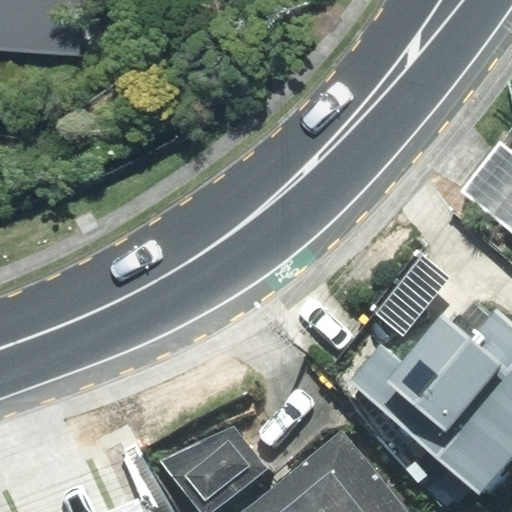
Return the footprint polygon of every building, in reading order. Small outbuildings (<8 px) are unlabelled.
[(0,0),(0,48),(104,57),(108,0),(0,0)] [(511,151),(474,195),(511,227),(511,151)] [(400,343),(359,390),(498,511),(511,494),(511,325),(486,303),(429,368),(400,343)] [(235,511),(273,479),(228,427),(174,474),(207,511),(235,511)] [(411,511),(354,437),(255,511),(411,511)]
